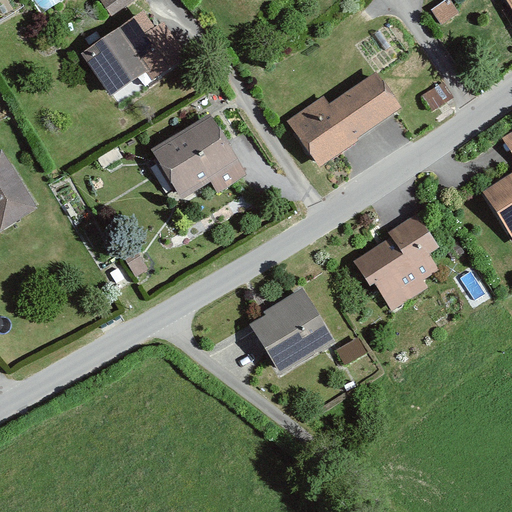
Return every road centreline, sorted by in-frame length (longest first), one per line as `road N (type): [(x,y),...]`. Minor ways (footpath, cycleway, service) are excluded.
road 1 (tertiary): [(511,92),(334,212),(0,406)]
road 2 (unknown): [(334,212),(295,175),(174,0)]
road 3 (unknown): [(401,6),(480,114)]
